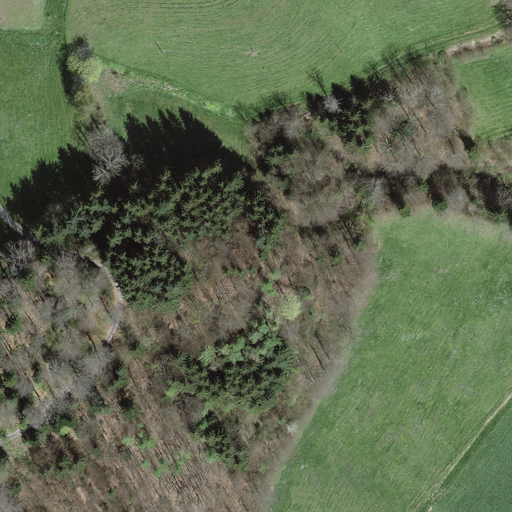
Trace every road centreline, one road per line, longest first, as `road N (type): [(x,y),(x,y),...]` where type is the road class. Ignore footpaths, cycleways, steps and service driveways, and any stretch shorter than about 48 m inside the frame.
road 1 (track): [(511,18),(393,63),(340,95),(256,118),(244,132),(248,168),(308,222),(321,291),(288,397),(218,511)]
road 2 (track): [(0,453),(97,407),(193,281),(169,236),(121,207),(94,164),(64,45),(65,0)]
road 3 (track): [(0,211),(37,240),(102,268),(121,292),(119,314),(95,359),(33,424),(0,441)]
road 4 (track): [(421,511),(511,401)]
